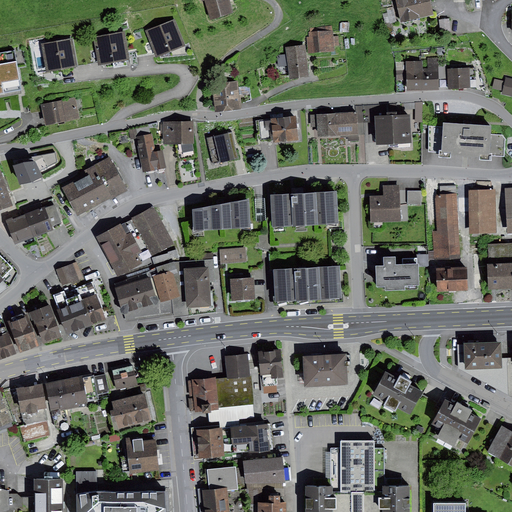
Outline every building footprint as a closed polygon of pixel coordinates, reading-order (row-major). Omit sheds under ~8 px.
[(233,13),(229,0),(204,0),(211,20),(233,13)] [(396,0),(401,23),(433,16),(429,0),(396,0)] [(175,20),(145,31),(155,58),(185,47),(175,20)] [(333,31),(308,32),(308,37),(307,37),(308,54),(334,53),(333,31)] [(124,32),(93,38),(99,66),(129,61),(124,32)] [(72,39),(42,45),(47,73),(77,67),(72,39)] [(304,46),(286,48),(286,55),(278,57),(279,68),(288,67),(289,79),(308,77),(304,46)] [(14,50),(0,52),(0,94),(3,94),(1,83),(19,80),(14,50)] [(437,63),(406,62),(406,90),(436,91),(437,63)] [(470,69),(448,70),(449,91),(470,90),(470,69)] [(511,79),(506,78),(502,94),(511,96),(511,79)] [(238,82),(213,85),(216,112),(241,109),(238,82)] [(80,119),(75,98),(41,105),(45,126),(80,119)] [(363,106),(364,122),(375,122),(376,146),(411,144),(410,116),(397,117),(396,104),(363,106)] [(341,114),(310,116),(311,128),(314,128),(316,127),(317,138),(347,136),(348,136),(349,142),(359,141),(357,122),(364,122),(363,106),(341,107),(341,114)] [(295,118),(256,122),(258,142),(273,140),(274,144),(298,141),(295,118)] [(194,122),(163,123),(163,144),(182,145),(183,153),(194,151),(193,145),(194,144),(194,122)] [(444,128),(429,128),(428,153),(451,154),(450,158),(480,159),(480,156),(504,157),(505,138),(502,135),(490,134),(491,128),(444,125),(444,128)] [(205,133),(212,161),(238,155),(232,127),(205,133)] [(136,129),(129,131),(130,138),(137,136),(136,129)] [(137,136),(136,136),(143,173),(166,169),(163,151),(156,152),(152,134),(137,136)] [(14,157),(20,180),(42,174),(36,151),(14,157)] [(86,177),(63,189),(77,217),(128,191),(111,158),(83,172),(86,177)] [(0,210),(12,207),(0,172),(0,210)] [(377,197),(370,197),(371,223),(401,222),(400,185),(383,186),(383,197),(377,197)] [(440,186),(440,196),(457,196),(457,186),(440,186)] [(422,192),(408,191),(408,205),(421,205),(422,192)] [(496,191),(469,192),(470,233),(497,233),(496,191)] [(337,193),(270,196),(272,228),(338,224),(337,193)] [(440,196),(437,196),(437,258),(460,258),(459,195),(457,196),(440,196)] [(256,220),(267,220),(265,197),(255,198),(256,220)] [(249,200),(193,210),(194,232),(251,228),(249,200)] [(55,206),(25,216),(33,239),(53,232),(52,228),(61,224),(55,206)] [(153,207),(95,238),(117,279),(143,265),(141,262),(173,244),(153,207)] [(25,216),(7,223),(15,245),(33,239),(25,216)] [(511,243),(488,245),(489,266),(511,265),(511,243)] [(245,248),(219,250),(220,265),(246,263),(245,248)] [(168,254),(152,258),(154,266),(179,259),(176,250),(167,252),(168,254)] [(420,268),(429,267),(429,255),(419,255),(420,268)] [(0,285),(5,281),(2,278),(11,269),(0,257),(0,285)] [(384,267),(376,267),(376,288),(385,288),(385,292),(405,291),(405,287),(419,286),(418,265),(417,265),(417,259),(402,259),(403,266),(396,266),(396,258),(384,259),(384,267)] [(149,279),(115,289),(123,314),(125,313),(126,321),(173,315),(174,318),(188,317),(185,270),(184,262),(174,262),(156,268),(147,273),(149,279)] [(76,263),(56,270),(62,286),(82,278),(76,263)] [(511,265),(489,266),(488,266),(489,290),(494,290),(511,289),(511,265)] [(209,268),(185,270),(188,317),(217,315),(215,289),(210,290),(209,268)] [(338,268),(271,271),(273,303),(340,300),(338,268)] [(467,269),(436,269),(437,293),(468,293),(467,269)] [(255,272),(256,293),(265,293),(263,271),(255,272)] [(254,280),(231,281),(232,301),(255,300),(254,280)] [(86,286),(79,288),(93,327),(107,321),(93,283),(86,286)] [(59,311),(57,311),(67,336),(93,327),(79,288),(65,293),(64,292),(53,296),(59,311)] [(50,306),(29,314),(32,321),(33,321),(43,346),(62,339),(50,306)] [(27,314),(7,322),(16,345),(18,345),(21,354),(39,347),(27,314)] [(0,361),(17,355),(2,319),(0,319),(0,361)] [(501,344),(464,344),(465,372),(509,395),(507,359),(502,359),(501,344)] [(282,351),(258,353),(260,377),(262,376),(263,394),(278,393),(276,380),(284,379),(282,351)] [(248,354),(226,356),(228,378),(230,397),(253,395),(248,354)] [(346,355),(304,357),(305,387),(348,385),(346,355)] [(133,367),(113,372),(117,388),(137,384),(133,367)] [(398,379),(386,373),(374,395),(386,402),(384,407),(396,413),(398,409),(411,416),(423,393),(411,386),(412,383),(400,377),(398,379)] [(59,382),(65,411),(88,407),(87,403),(99,401),(98,395),(109,393),(105,375),(94,377),(94,376),(83,379),(82,377),(59,382)] [(230,397),(228,378),(189,381),(190,396),(194,396),(194,400),(189,400),(190,411),(254,406),(253,395),(230,397)] [(65,411),(59,382),(46,384),(55,427),(64,431),(70,430),(65,411)] [(50,436),(42,385),(17,389),(25,425),(19,426),(25,443),(50,436)] [(0,430),(13,426),(1,393),(0,393),(0,430)] [(152,421),(144,394),(129,398),(136,426),(152,421)] [(129,398),(112,403),(118,430),(136,426),(129,398)] [(455,406),(446,401),(433,425),(443,430),(438,439),(453,447),(457,439),(469,444),(481,420),(471,415),(472,412),(457,405),(455,406)] [(270,425),(221,429),(223,453),(272,449),(270,425)] [(511,432),(502,427),(487,454),(511,467),(511,432)] [(221,429),(195,431),(197,455),(223,453),(221,429)] [(143,437),(126,439),(130,474),(159,470),(155,440),(143,441),(143,437)] [(331,488),(307,488),(306,511),(408,511),(409,487),(381,487),(381,492),(375,492),(375,442),(342,442),(342,494),(332,494),(331,488)] [(283,458),(243,461),(246,484),(284,483),(283,458)] [(237,468),(206,471),(209,487),(202,489),(204,511),(249,511),(248,489),(240,490),(237,468)] [(76,511),(165,511),(165,489),(97,491),(96,470),(76,471),(76,511)] [(0,476),(0,475),(0,511),(2,511),(9,510),(9,494),(9,491),(1,489),(0,476)] [(63,511),(63,480),(34,481),(34,498),(34,511),(63,511)] [(17,494),(9,494),(9,510),(2,511),(34,511),(34,498),(22,498),(17,494)] [(269,505),(259,505),(258,511),(287,511),(287,505),(280,504),(281,498),(269,497),(269,505)]
